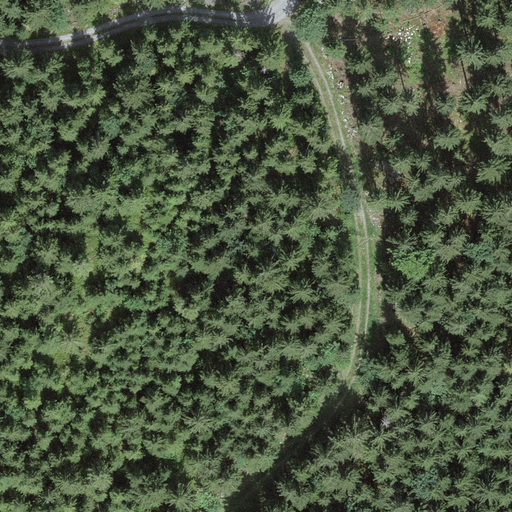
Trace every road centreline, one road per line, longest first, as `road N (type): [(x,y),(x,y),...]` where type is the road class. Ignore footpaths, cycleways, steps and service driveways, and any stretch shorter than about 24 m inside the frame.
road 1 (track): [(281,0),(322,94),(354,209),(359,334),(335,398),(222,511)]
road 2 (track): [(275,0),(265,9),(137,16),(66,42),(0,43)]
